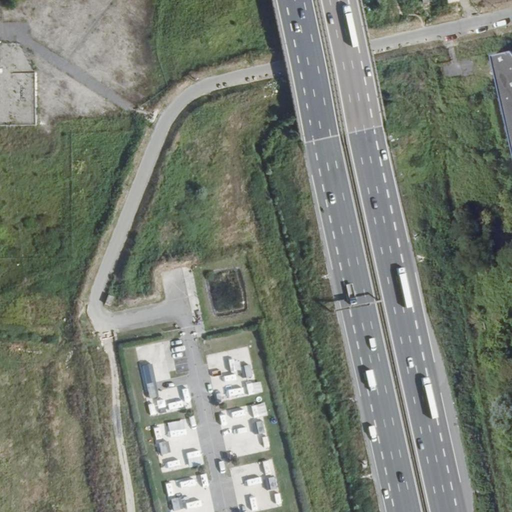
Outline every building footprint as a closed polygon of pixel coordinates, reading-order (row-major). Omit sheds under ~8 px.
[(511,50),(494,59),(489,61),(504,115),(511,149),(511,50)] [(32,104),(31,73),(15,73),(15,87),(23,87),(24,104),(32,104)] [(14,112),(15,104),(7,102),(7,104),(0,102),(0,111),(7,113),(7,111),(14,112)] [(220,352),(222,362),(238,359),(236,349),(220,352)] [(181,409),(178,392),(157,395),(152,358),(139,360),(145,399),(154,397),(156,413),(181,409)] [(249,364),(239,365),(241,379),(235,380),(236,384),(221,387),(223,399),(254,394),(249,364)] [(249,404),(250,415),(259,415),(258,403),(249,404)] [(232,410),(233,417),(246,414),(245,407),(232,410)] [(260,420),(251,421),(253,433),(262,432),(260,420)] [(158,455),(164,454),(167,470),(191,465),(187,446),(169,450),(167,437),(155,439),(158,455)] [(264,437),(256,439),(259,452),(267,449),(264,437)] [(222,445),(227,460),(233,458),(228,443),(222,445)] [(239,454),(255,452),(254,444),(238,446),(239,454)] [(229,468),(230,481),(247,479),(246,466),(229,468)] [(203,511),(202,500),(182,502),(182,494),(197,492),(197,485),(204,484),(203,476),(166,480),(169,510),(184,509),(183,511),(203,511)] [(264,477),(265,490),(273,489),(272,477),(264,477)] [(233,486),(238,511),(249,511),(278,507),(275,493),(257,496),(255,487),(245,489),(244,484),(233,486)]
